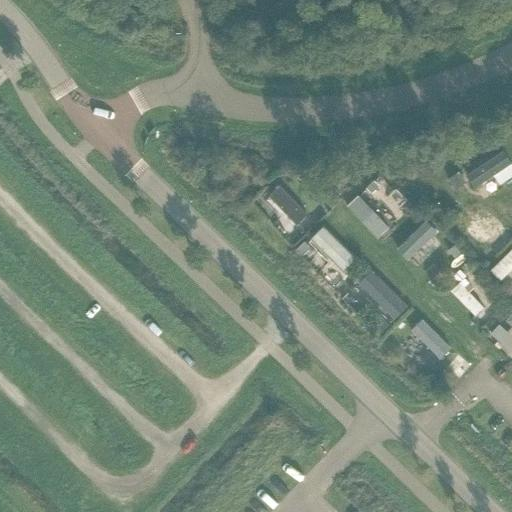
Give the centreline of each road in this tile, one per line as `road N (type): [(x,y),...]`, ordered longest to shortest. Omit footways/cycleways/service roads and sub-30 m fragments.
road 1 (unclassified): [(491,511),(96,135)]
road 2 (unclassified): [(96,135),(150,97),(278,108),(385,99),(511,57)]
road 3 (unclassified): [(0,7),(96,135)]
